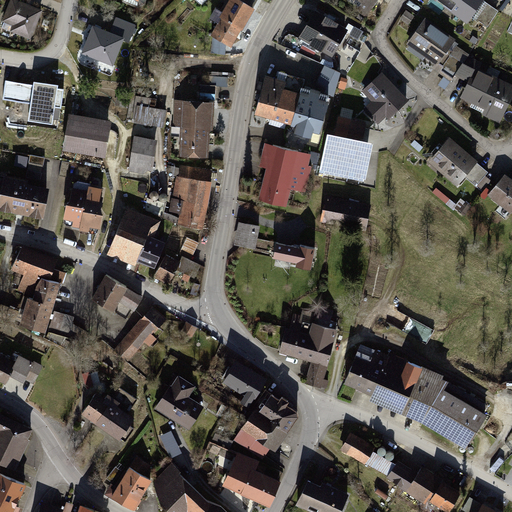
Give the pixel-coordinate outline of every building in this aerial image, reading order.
[(7,0),(10,1),(0,30),(35,41),(45,11),(20,3),(21,0),(7,0)] [(234,47),(256,9),(241,0),(231,0),(225,12),(217,8),(212,18),(221,23),(214,35),(234,47)] [(356,0),(373,11),(380,0),(356,0)] [(483,0),(437,0),(467,22),(483,0)] [(483,15),(495,19),(498,10),(487,6),(483,15)] [(349,30),(315,11),(300,38),(334,57),(349,30)] [(86,56),(117,67),(127,40),(134,43),(141,23),(121,15),(115,31),(98,24),(86,56)] [(457,40),(426,19),(408,45),(439,66),(457,40)] [(501,121),(511,96),(511,83),(482,69),(485,62),(467,53),(457,74),(471,81),(463,98),(487,109),(484,114),(501,121)] [(344,74),(325,65),(316,86),(335,94),(344,74)] [(372,98),(363,107),(379,125),(389,116),(393,120),(413,102),(385,71),(364,90),(372,98)] [(289,81),(267,75),(257,114),(299,125),(297,133),(313,137),(315,132),(322,134),(331,100),(323,98),(325,91),(312,87),(310,92),(303,90),(302,93),(287,88),(289,81)] [(212,76),(212,85),(230,85),(230,77),(212,76)] [(32,102),(28,121),(57,127),(65,84),(34,78),(33,87),(10,82),(7,97),(32,102)] [(132,122),(167,126),(169,110),(158,108),(159,99),(135,96),(132,122)] [(216,101),(174,99),(172,127),(183,127),(181,156),(210,158),(211,129),(215,129),(216,101)] [(113,121),(70,114),(64,150),(107,157),(113,121)] [(335,132),(329,131),(320,175),(363,184),(372,142),(362,140),(366,122),(338,116),(335,132)] [(157,140),(135,137),(129,171),(151,175),(157,140)] [(451,137),(430,161),(459,187),(480,163),(451,137)] [(316,153),(265,142),(260,167),(267,168),(261,197),(289,203),(292,189),(307,192),(316,153)] [(31,155),(29,175),(44,176),(46,157),(31,155)] [(69,176),(71,162),(64,161),(62,175),(69,176)] [(215,170),(180,163),(173,198),(185,200),(180,223),(204,228),(215,170)] [(511,176),(507,172),(489,194),(511,213),(511,176)] [(4,178),(0,177),(0,205),(0,206),(0,205),(0,208),(45,218),(50,189),(28,185),(29,180),(5,175),(4,178)] [(141,184),(124,181),(122,195),(138,198),(141,184)] [(90,188),(73,185),(66,220),(74,221),(73,228),(89,231),(90,226),(102,228),(108,197),(89,194),(90,188)] [(372,203),(330,195),(325,220),(367,229),(372,203)] [(157,221),(128,208),(108,255),(137,267),(139,261),(156,268),(167,243),(151,236),(157,221)] [(303,215),(291,213),(288,229),(300,232),(303,215)] [(261,226),(240,222),(235,245),(257,249),(261,226)] [(260,251),(241,248),(233,290),(266,297),(267,291),(295,296),(304,251),(281,247),(283,238),(264,235),(260,251)] [(185,251),(196,254),(199,242),(188,239),(185,251)] [(59,259),(23,246),(13,271),(25,275),(20,289),(35,295),(34,299),(29,297),(21,325),(71,338),(76,317),(55,311),(66,273),(56,270),(59,259)] [(182,260),(167,254),(156,277),(191,292),(203,265),(183,256),(182,260)] [(148,295),(107,274),(94,299),(116,311),(119,304),(138,314),(148,295)] [(166,316),(153,305),(116,350),(131,362),(143,346),(148,351),(158,338),(155,335),(169,318),(166,316)] [(291,327),(287,327),(280,354),(312,362),(306,382),(325,386),(342,322),(334,320),(336,310),(319,306),(316,314),(304,311),(303,316),(294,314),(291,327)] [(390,308),(385,322),(431,340),(436,327),(390,308)] [(198,329),(186,322),(179,334),(191,341),(198,329)] [(469,448),(490,414),(446,388),(450,377),(446,376),(427,366),(363,344),(346,384),(374,396),(372,400),(424,422),(469,448)] [(15,361),(0,354),(0,378),(7,382),(10,374),(34,385),(44,364),(19,353),(15,361)] [(265,376),(227,357),(216,378),(254,397),(265,376)] [(197,387),(178,375),(157,409),(192,431),(206,407),(190,398),(197,387)] [(106,398),(98,392),(82,414),(121,442),(139,417),(130,410),(137,400),(120,388),(114,397),(109,394),(106,398)] [(262,412),(256,408),(235,440),(265,459),(273,447),(267,443),(278,426),(289,433),(301,414),(288,406),(290,402),(283,398),(282,401),(273,395),(262,412)] [(0,460),(17,469),(37,428),(0,410),(0,460)] [(173,430),(162,436),(173,458),(184,452),(173,430)] [(378,446),(352,431),(340,450),(408,490),(405,495),(434,511),(437,507),(446,511),(453,511),(465,492),(443,480),(445,478),(423,466),(418,474),(376,450),(378,446)] [(262,463),(238,453),(225,485),(244,493),(243,496),(268,506),(280,478),(259,469),(262,463)] [(107,493),(135,509),(153,479),(147,475),(153,465),(136,455),(118,486),(113,483),(107,493)] [(227,511),(174,462),(155,483),(163,503),(171,511),(227,511)] [(0,511),(14,511),(28,484),(0,470),(0,511)] [(322,486),(308,479),(296,506),(310,511),(343,511),(351,494),(324,482),(322,486)] [(502,511),(471,496),(463,511),(465,511),(502,511)] [(97,511),(81,507),(79,511),(64,511),(65,509),(41,501),(37,511),(97,511)]
